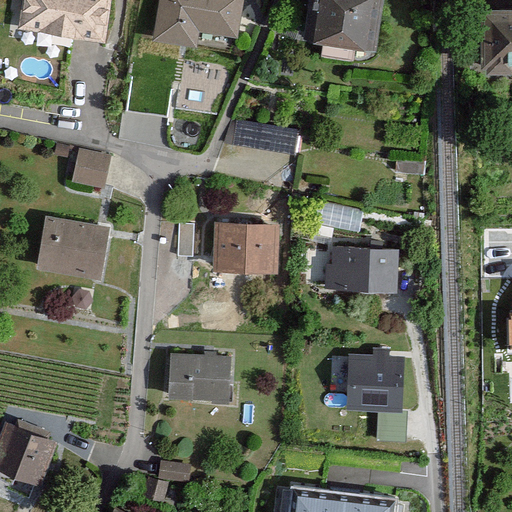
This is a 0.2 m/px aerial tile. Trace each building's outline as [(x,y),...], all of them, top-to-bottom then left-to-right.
[(24,0),(21,28),(107,39),(112,0),(24,0)] [(162,0),(156,39),(202,46),(204,31),(241,37),(246,0),(162,0)] [(375,0),(321,0),(317,46),(374,52),(379,0),(375,0)] [(511,4),(490,5),(491,70),(511,69),(511,4)] [(233,118),(223,142),(294,153),(298,128),(233,118)] [(79,147),(73,178),(108,184),(113,153),(79,147)] [(48,213),(39,264),(105,275),(114,225),(48,213)] [(218,219),(216,266),(276,268),(278,222),(218,219)] [(328,261),(327,285),(400,290),(403,248),(335,243),(334,261),(328,261)] [(410,348),(347,347),(345,402),(409,404),(410,348)] [(174,350),(171,392),(211,395),(211,403),(232,404),(235,354),(174,350)] [(8,418),(0,439),(0,465),(49,482),(65,438),(8,418)] [(161,458),(159,476),(189,479),(191,461),(161,458)] [(396,511),(398,504),(293,492),(290,511),(396,511)]
